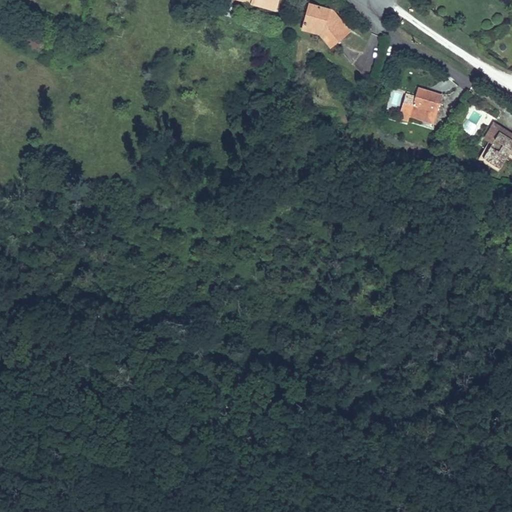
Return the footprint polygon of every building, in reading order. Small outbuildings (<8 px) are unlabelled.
[(240,0),(277,10),(279,0),(240,0)] [(335,43),(350,31),(338,16),(335,19),(329,12),(330,9),(310,4),(304,24),(324,29),(335,43)] [(330,9),(329,12),(335,19),(338,16),(333,10),(330,9)] [(304,24),(303,29),(321,33),(331,46),(335,43),(324,29),(304,24)] [(55,39),(54,46),(79,50),(80,43),(55,39)] [(434,123),(442,95),(418,88),(416,96),(410,115),(434,123)] [(416,96),(407,93),(399,117),(433,127),(434,123),(410,115),(416,96)] [(511,133),(494,123),(485,138),(493,143),(499,132),(511,139),(511,133)] [(493,143),(483,158),(500,168),(510,153),(511,154),(511,139),(499,132),(493,143)]
